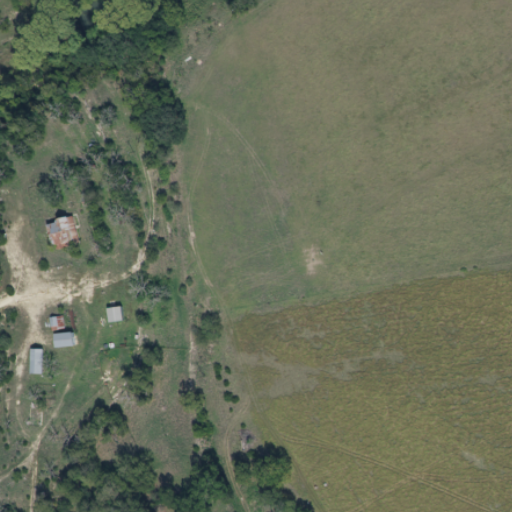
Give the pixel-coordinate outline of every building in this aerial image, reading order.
[(79,244),(75,220),(48,224),(52,248),(79,244)] [(110,325),(124,323),(123,308),(108,310),(110,325)] [(56,336),(56,349),(75,348),(74,335),(56,336)] [(44,351),(31,351),(31,376),(44,376),(44,351)] [(42,410),(29,409),(29,427),(42,427),(42,410)]
